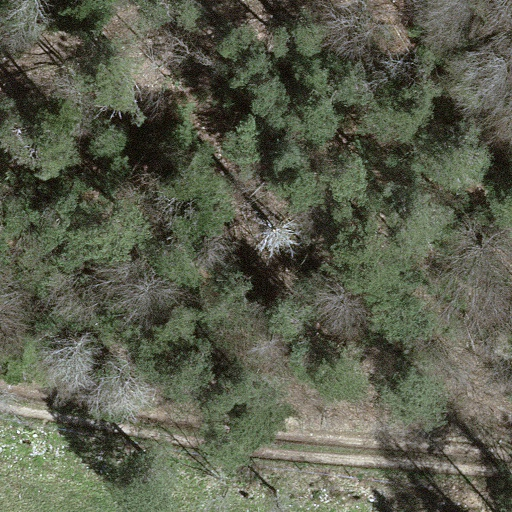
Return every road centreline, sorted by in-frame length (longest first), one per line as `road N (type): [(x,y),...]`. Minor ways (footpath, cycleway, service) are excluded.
road 1 (track): [(0,397),(250,440),(511,465)]
road 2 (track): [(0,73),(300,0)]
